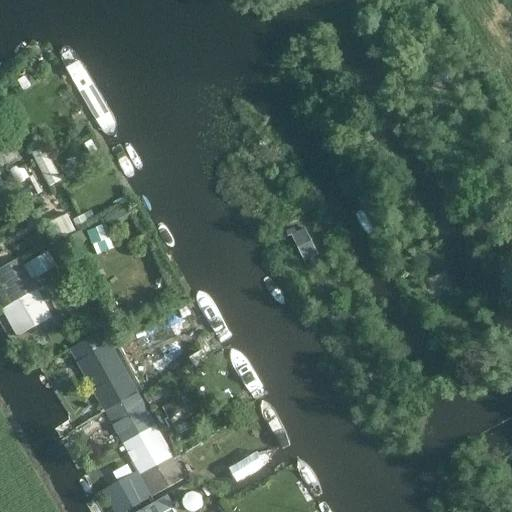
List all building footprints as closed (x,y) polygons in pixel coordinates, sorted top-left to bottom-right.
[(305,263),(318,257),(304,229),(291,236),(305,263)] [(34,277),(59,264),(51,248),(27,261),(34,277)] [(0,273),(0,304),(2,309),(36,290),(21,262),(0,273)] [(51,318),(36,290),(2,309),(17,337),(51,318)] [(102,332),(70,350),(104,411),(136,393),(102,332)] [(137,337),(122,345),(130,360),(145,352),(137,337)] [(121,443),(154,425),(136,393),(104,411),(121,443)] [(174,421),(192,411),(184,396),(166,405),(174,421)] [(121,443),(139,476),(172,458),(154,425),(121,443)] [(172,458),(139,476),(151,497),(184,479),(172,458)] [(112,511),(126,511),(150,498),(136,473),(102,494),(112,511)] [(175,511),(167,497),(140,511),(175,511)]
